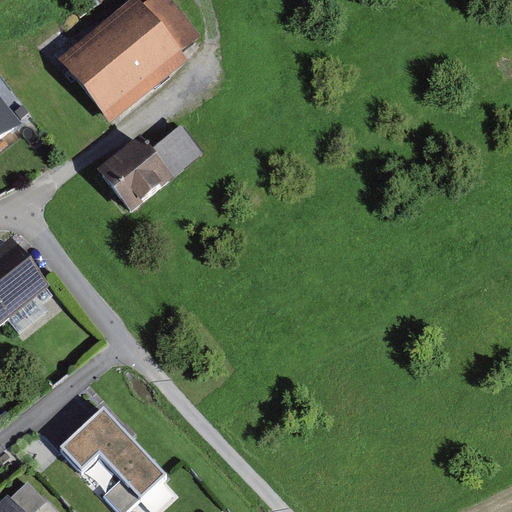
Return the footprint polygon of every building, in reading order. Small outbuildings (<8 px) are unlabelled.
[(154,0),(141,10),(136,4),(58,63),(108,128),(187,68),(181,60),(203,43),(169,0),(154,0)] [(0,147),(22,131),(0,101),(0,147)] [(204,160),(181,132),(152,156),(138,139),(92,176),(129,221),(204,160)] [(0,330),(47,287),(6,243),(0,248),(0,330)] [(142,511),(173,485),(104,408),(55,452),(80,480),(100,462),(119,483),(102,498),(114,511),(142,511)] [(33,511),(17,496),(0,511),(33,511)]
